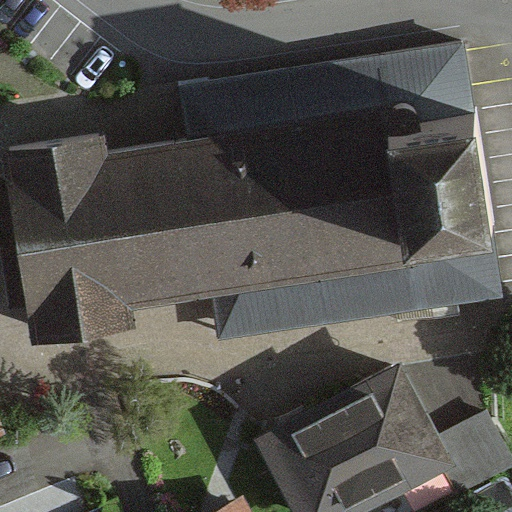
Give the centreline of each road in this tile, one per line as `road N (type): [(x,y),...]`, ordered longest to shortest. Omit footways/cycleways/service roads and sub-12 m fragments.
road 1 (residential): [(82,356),(174,342),(255,360),(511,314)]
road 2 (residential): [(511,9),(475,2),(204,32),(126,0)]
road 3 (residential): [(147,511),(82,356)]
